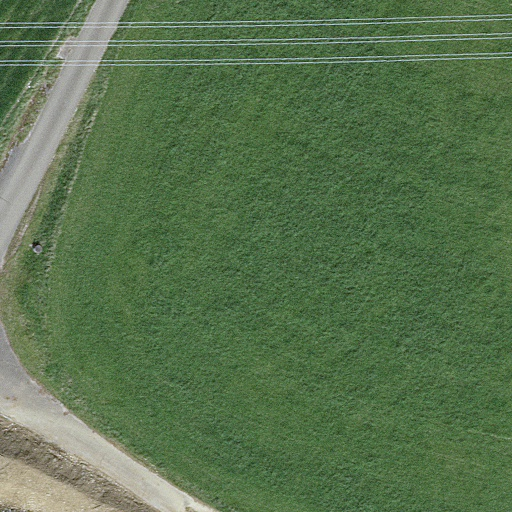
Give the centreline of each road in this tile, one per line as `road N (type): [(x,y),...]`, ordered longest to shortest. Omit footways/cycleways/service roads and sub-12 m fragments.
road 1 (track): [(0,240),(115,0)]
road 2 (track): [(0,376),(198,511)]
